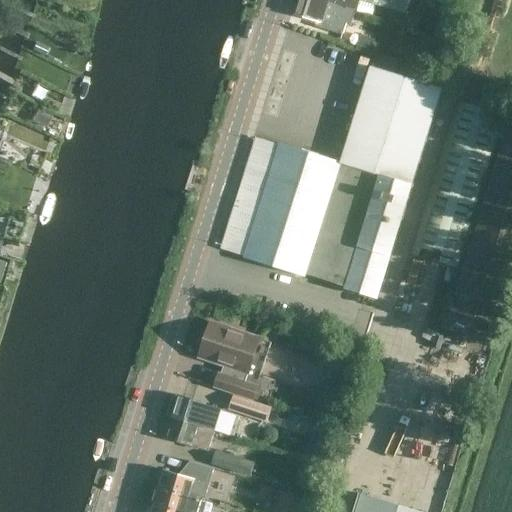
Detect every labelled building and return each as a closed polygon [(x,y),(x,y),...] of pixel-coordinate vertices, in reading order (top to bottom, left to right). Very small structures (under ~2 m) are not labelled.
[(354,11),(318,0),(298,0),(294,14),(320,22),(319,27),(342,34),(346,23),(350,24),(354,11)] [(318,0),(354,11),(355,10),(357,10),(359,0),(383,0),(384,0),(318,0)] [(256,137),(221,249),(244,255),(244,257),(305,276),(306,273),(346,286),(345,288),(377,298),(445,90),(370,66),(341,162),(280,143),(279,145),(256,137)] [(460,269),(506,116),(459,102),(413,254),(460,269)] [(31,122),(45,128),(51,115),(37,109),(31,122)] [(496,333),(511,278),(511,134),(505,132),(449,319),(496,333)] [(260,339),(211,322),(208,331),(206,331),(202,333),(199,343),(201,347),(203,347),(200,357),(224,365),(221,374),(220,373),(215,387),(253,399),(257,386),(246,382),(260,339)] [(178,395),(177,396),(171,417),(215,430),(222,409),(179,396),(179,395),(178,395)] [(271,407),(234,395),(229,408),(267,421),(271,407)] [(215,430),(171,417),(164,438),(165,438),(208,451),(215,430)] [(251,477),(256,462),(217,450),(212,464),(251,477)] [(186,476),(164,469),(158,487),(212,504),(213,503),(204,500),(214,468),(191,461),(186,476)] [(209,511),(212,504),(158,487),(153,503),(182,511),(209,511)] [(273,511),(306,511),(310,495),(279,488),(273,511)] [(422,511),(359,493),(353,511),(422,511)] [(182,511),(153,503),(150,511),(182,511)]
